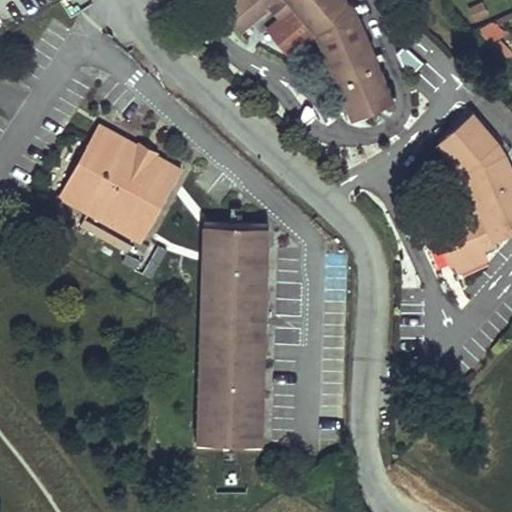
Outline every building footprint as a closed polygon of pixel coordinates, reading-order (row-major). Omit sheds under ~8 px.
[(314,44),(348,127),(390,109),(355,26),(347,14),(335,0),(238,0),(220,17),(238,39),(265,17),(281,3),(291,16),(276,29),(263,40),(285,66),(313,43),(314,44)] [(291,16),(281,3),(265,17),(276,29),(291,16)] [(485,138),(469,122),(437,150),(454,171),(485,138)] [(151,162),(154,159),(137,150),(135,153),(95,132),(64,189),(93,205),(84,221),(138,250),(178,177),(151,162)] [(497,152),(485,138),(454,171),(457,174),(466,198),(473,214),(459,220),(433,231),(435,239),(432,241),(447,276),(451,274),(454,282),(483,270),(480,260),(494,254),(492,248),(511,238),(511,179),(510,181),(497,152)] [(93,205),(64,189),(55,205),(84,221),(93,205)] [(473,214),(466,198),(453,204),(459,220),(473,214)] [(127,252),(80,226),(75,235),(123,261),(127,252)] [(196,450),(253,452),(260,253),(264,253),(265,234),(203,233),(196,450)] [(153,245),(142,273),(153,277),(163,249),(153,245)]
